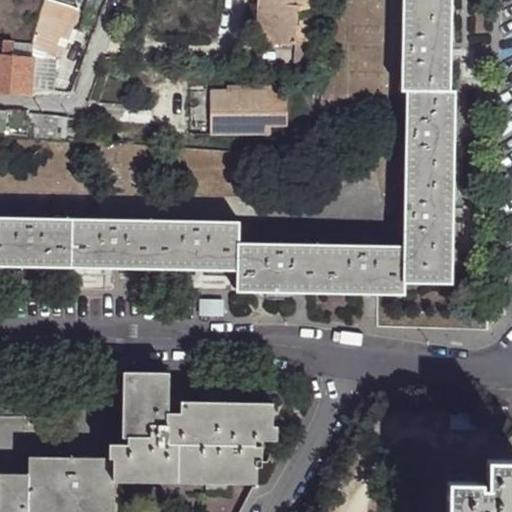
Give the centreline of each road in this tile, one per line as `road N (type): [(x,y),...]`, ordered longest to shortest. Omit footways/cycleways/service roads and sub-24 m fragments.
road 1 (residential): [(0,331),(267,340),(350,359)]
road 2 (residential): [(0,100),(76,106),(114,0)]
road 3 (residential): [(269,511),(350,359)]
road 4 (residential): [(350,359),(511,376)]
